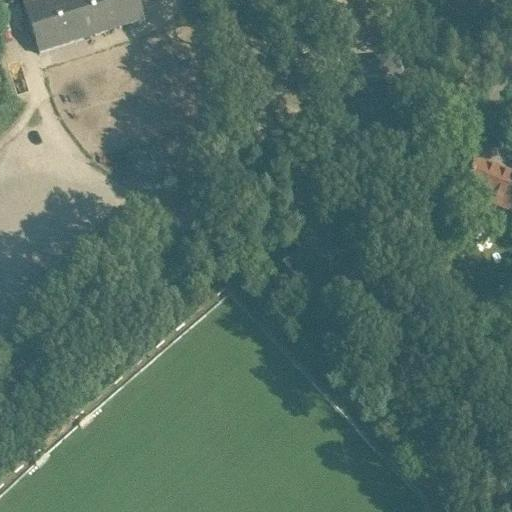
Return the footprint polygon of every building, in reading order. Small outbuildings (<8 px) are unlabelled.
[(144,21),(137,0),(21,0),(25,12),(39,55),(144,21)] [(402,76),(396,58),(354,72),(365,104),(335,114),(334,112),(327,114),(328,117),(317,120),(327,149),(354,140),(357,148),(383,139),(393,167),(422,157),(404,103),(423,97),(415,72),(402,76)] [(511,176),(477,163),(464,196),(511,214),(511,176)] [(469,175),(456,168),(427,218),(441,226),(469,175)] [(310,293),(330,275),(306,248),(286,266),(310,293)]
